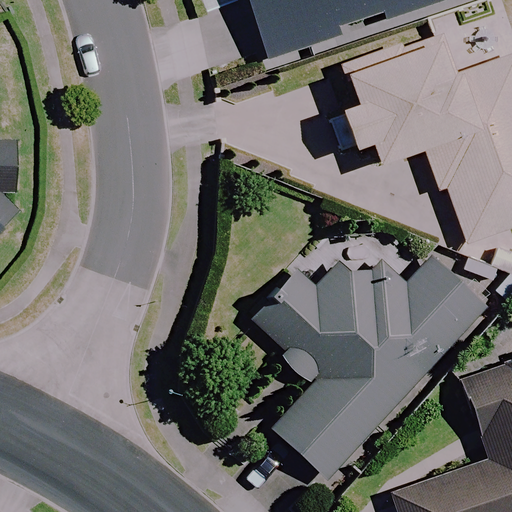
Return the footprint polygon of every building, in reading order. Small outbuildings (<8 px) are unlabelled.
[(240,0),(261,64),(459,0),(240,0)] [(372,170),(412,156),(427,201),(442,196),(459,247),(511,229),(511,56),(449,78),(433,32),(335,66),(351,110),(322,120),(335,156),(364,146),(372,170)] [(5,187),(7,187),(10,138),(0,137),(0,227),(23,201),(5,187)] [(237,325),(307,389),(267,432),(321,482),(479,312),(424,261),(399,289),(373,265),(358,280),(352,275),(319,244),(301,263),(297,259),(237,325)] [(511,511),(511,362),(456,381),(483,463),(384,496),(389,511),(511,511)]
